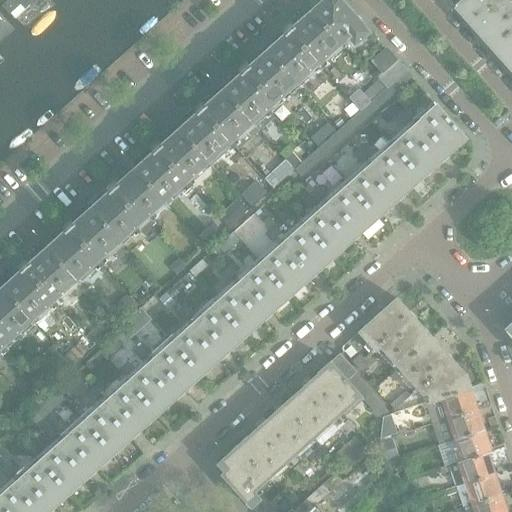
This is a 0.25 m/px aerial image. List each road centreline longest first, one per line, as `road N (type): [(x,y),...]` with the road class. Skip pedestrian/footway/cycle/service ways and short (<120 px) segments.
road 1 (residential): [(0,224),(249,0)]
road 2 (residential): [(177,459),(421,239)]
road 3 (residential): [(370,0),(509,159)]
road 4 (residential): [(511,103),(420,0)]
road 5 (residential): [(475,295),(511,412)]
